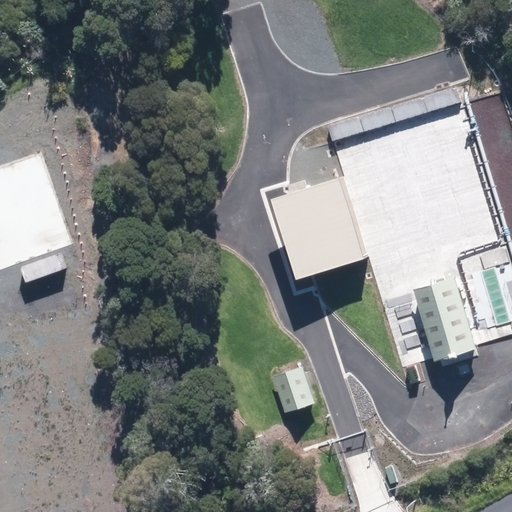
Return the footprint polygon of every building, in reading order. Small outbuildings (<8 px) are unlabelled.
[(270,16),(257,0),(240,14),(254,30),(259,25),(270,16)] [(390,21),(369,19),(367,41),(389,43),(390,21)] [(378,71),(373,53),(329,66),(335,84),(378,71)] [(401,381),(435,368),(412,293),(455,280),(478,355),(511,343),(511,271),(460,81),(320,120),(337,177),(363,258),(401,381)] [(296,279),(363,258),(337,177),(270,198),(296,279)] [(412,293),(435,368),(478,355),(455,280),(412,293)] [(301,366),(271,376),(283,413),(314,403),(301,366)]
